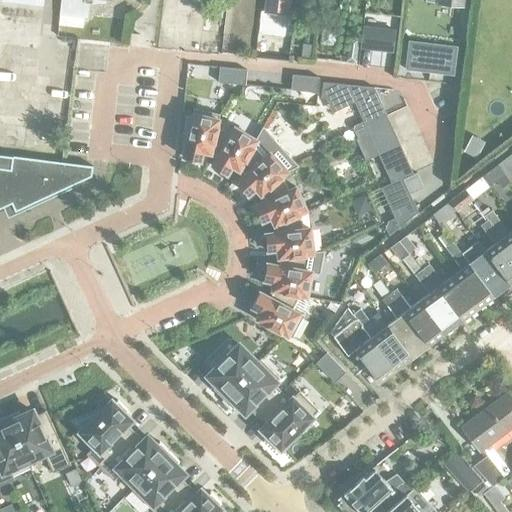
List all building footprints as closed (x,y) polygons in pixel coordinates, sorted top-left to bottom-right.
[(86,18),(88,0),(60,0),(59,15),(86,18)] [(290,15),(291,0),(266,0),(265,12),(290,15)] [(438,0),(438,11),(462,14),(463,0),(438,0)] [(277,14),(265,12),(264,20),(276,22),(277,14)] [(364,26),(362,46),(392,49),(395,29),(364,26)] [(456,47),(432,44),(408,41),(405,69),(429,72),(453,75),(456,47)] [(224,67),(222,80),(245,82),(246,69),(224,67)] [(296,75),(295,88),(318,90),(319,77),(296,75)] [(348,84),(366,125),(386,116),(372,87),(348,84)] [(183,156),(200,160),(202,151),(210,153),(218,119),(193,114),(183,156)] [(366,125),(379,154),(399,145),(386,116),(366,125)] [(212,165),(227,173),(231,165),(239,169),(239,168),(252,145),(255,139),(234,127),(230,133),(217,125),(211,151),(218,155),(212,165)] [(255,188),(260,194),(286,171),(269,152),(264,157),(252,145),(239,168),(245,174),(237,182),(248,194),(255,188)] [(379,154),(392,183),(413,174),(399,145),(379,154)] [(0,207),(11,203),(14,211),(91,176),(92,166),(0,154),(0,207)] [(499,164),(486,174),(493,182),(505,172),(499,164)] [(271,217),(274,224),(300,212),(305,210),(295,187),(288,190),(282,175),(262,192),(265,201),(256,205),(263,221),(271,217)] [(403,178),(383,188),(399,224),(418,209),(403,178)] [(450,200),(458,210),(472,199),(464,189),(450,200)] [(491,210),(484,215),(511,251),(511,229),(509,232),(495,214),(494,215),(491,210)] [(277,249),(278,256),(313,252),(310,228),(302,229),(300,212),(276,223),(277,232),(266,233),(268,250),(277,249)] [(494,243),(485,250),(509,282),(511,280),(511,251),(484,215),(483,216),(487,220),(480,225),(494,243)] [(444,231),(437,236),(444,246),(451,240),(444,231)] [(405,235),(399,240),(408,251),(414,246),(405,235)] [(493,295),(509,282),(485,250),(477,240),(461,253),(493,295)] [(461,268),(452,274),(477,307),(493,295),(461,253),(454,244),(447,250),(461,268)] [(274,282),(272,289),(274,290),(300,294),(306,296),(311,271),(304,270),(306,253),(280,257),(279,265),(268,263),(265,280),(274,282)] [(378,255),(368,263),(373,271),(384,263),(378,255)] [(421,269),(460,320),(477,307),(452,274),(443,281),(429,263),(421,269)] [(428,293),(419,300),(444,332),(460,320),(421,269),(414,275),(428,293)] [(389,294),(428,344),(444,332),(419,300),(409,307),(395,289),(389,294)] [(270,297),(260,292),(252,307),(260,312),(256,319),(287,335),(299,313),(292,309),(300,294),(274,290),(270,297)] [(395,318),(386,324),(412,357),(428,344),(389,294),(381,300),(395,318)] [(360,308),(353,313),(395,369),(412,357),(386,324),(377,331),(360,308)] [(348,324),(333,336),(347,354),(354,349),(379,382),(395,369),(353,313),(351,314),(355,319),(348,324)] [(213,389),(245,358),(246,356),(232,343),(230,344),(222,336),(195,361),(204,369),(202,371),(204,374),(201,377),(213,389)] [(216,387),(214,388),(226,401),(228,398),(232,401),(236,397),(254,415),(275,393),(265,383),(268,381),(251,364),(245,358),(241,363),(236,368),(233,371),(230,374),(227,377),(225,378),(223,380),(221,381),(219,383),(218,385),(217,386),(216,386),(216,387)] [(336,363),(325,371),(340,388),(351,380),(336,363)] [(325,371),(314,380),(330,396),(340,388),(325,371)] [(511,400),(506,392),(462,426),(480,450),(511,424),(511,400)] [(286,403),(275,393),(254,415),(249,419),(252,422),(249,425),(266,441),(269,445),(271,442),(274,445),(277,442),(290,430),(290,431),(292,433),(303,426),(299,422),(304,417),(296,409),(288,401),(286,403)] [(92,414),(76,422),(83,429),(80,432),(94,446),(86,454),(100,467),(135,432),(126,424),(130,420),(124,414),(128,410),(117,400),(114,403),(111,400),(95,417),(92,414)] [(6,416),(26,461),(43,453),(52,473),(70,464),(45,410),(34,415),(32,410),(24,414),(24,413),(20,415),(18,411),(6,416)] [(0,485),(14,479),(9,469),(26,461),(6,416),(0,418),(0,485)] [(436,439),(443,434),(433,422),(426,427),(436,439)] [(135,432),(100,467),(113,480),(121,473),(134,485),(130,489),(131,489),(169,451),(159,441),(156,445),(153,442),(147,436),(143,440),(135,432)] [(169,451),(131,489),(153,511),(161,511),(188,485),(180,477),(184,473),(178,467),(175,464),(179,461),(169,451)] [(487,454),(473,465),(492,485),(503,476),(487,454)] [(451,455),(443,463),(449,471),(458,463),(451,455)] [(380,498),(389,508),(406,494),(411,489),(396,472),(385,480),(374,468),(364,477),(363,475),(358,479),(355,476),(344,486),(346,489),(337,498),(339,501),(336,503),(343,511),(364,511),(365,511),(366,511),(368,511),(368,510),(380,498)] [(471,469),(466,473),(466,479),(473,487),(480,481),(471,469)] [(482,482),(473,489),(479,496),(487,489),(482,482)] [(188,485),(161,511),(162,511),(164,511),(165,511),(215,511),(220,508),(217,506),(221,502),(210,492),(206,496),(200,490),(197,494),(188,485)] [(389,508),(384,511),(438,511),(415,486),(411,489),(406,494),(389,508)] [(492,507),(495,511),(507,511),(499,501),(492,507)]
